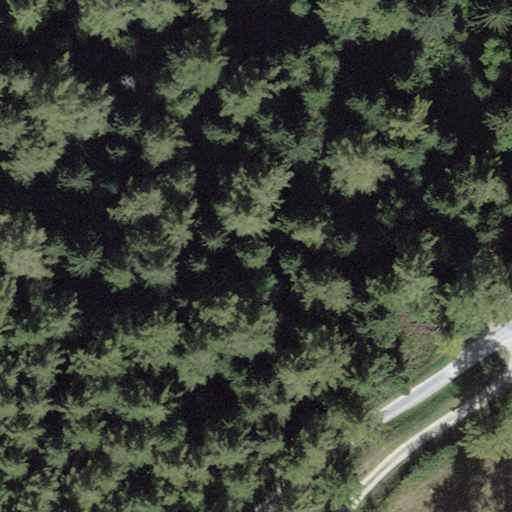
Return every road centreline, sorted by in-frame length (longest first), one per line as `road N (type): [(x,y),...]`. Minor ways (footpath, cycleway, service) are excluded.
road 1 (unclassified): [(511,331),(343,442),(262,511)]
road 2 (track): [(347,511),(402,452),(511,377)]
